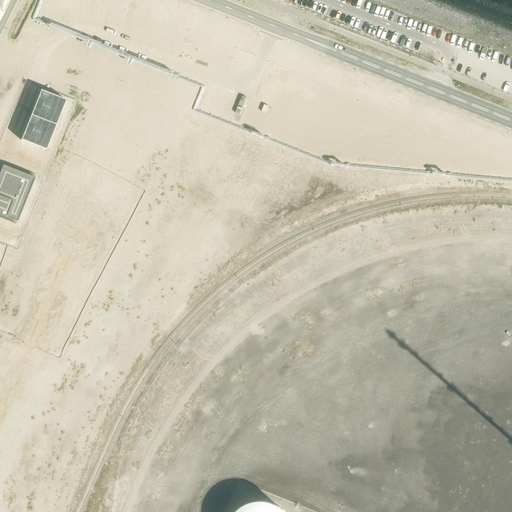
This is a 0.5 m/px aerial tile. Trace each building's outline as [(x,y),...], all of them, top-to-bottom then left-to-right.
[(40,90),(20,140),(45,150),(65,100),(40,90)] [(240,115),(246,98),(242,96),(235,113),(240,115)] [(2,165),(0,170),(0,215),(17,222),(34,178),(2,165)] [(165,269),(173,271),(176,260),(168,258),(165,269)] [(170,320),(195,273),(183,267),(159,314),(170,320)] [(282,511),(279,509),(275,507),(267,504),(261,503),(252,503),(247,505),(241,508),(235,511),(282,511)]
